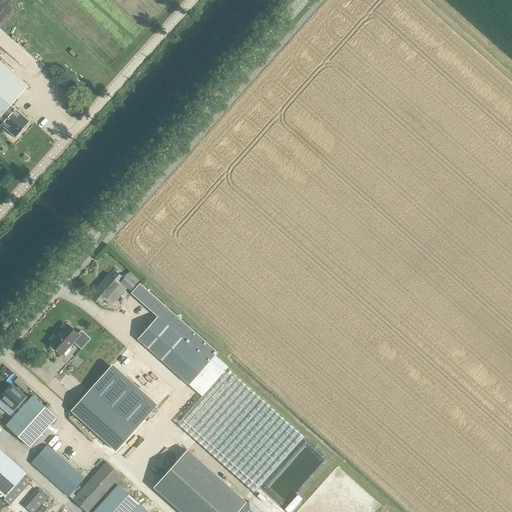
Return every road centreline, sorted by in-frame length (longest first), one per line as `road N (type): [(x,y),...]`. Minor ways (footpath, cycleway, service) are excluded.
road 1 (secondary): [(0,339),(303,0)]
road 2 (tertiary): [(191,0),(0,212)]
